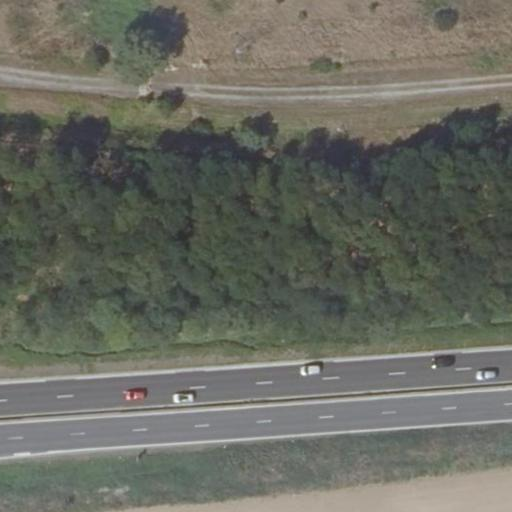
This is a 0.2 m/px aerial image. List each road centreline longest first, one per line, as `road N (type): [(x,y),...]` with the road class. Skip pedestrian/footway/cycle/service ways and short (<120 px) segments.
road 1 (trunk): [(511,360),(0,396)]
road 2 (trunk): [(0,439),(511,404)]
